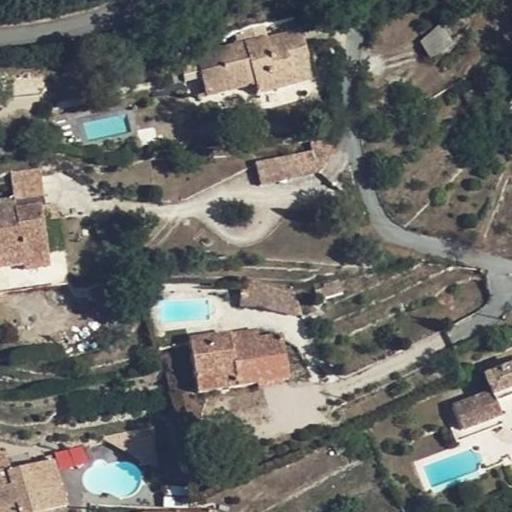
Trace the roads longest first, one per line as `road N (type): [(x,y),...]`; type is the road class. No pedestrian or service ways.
road 1 (residential): [(395,0),(365,35),(352,90),(360,162),(379,221),(430,252),(511,268)]
road 2 (unknown): [(498,266),(499,300),(460,333),(284,415)]
road 3 (residential): [(161,0),(83,24),(0,32)]
